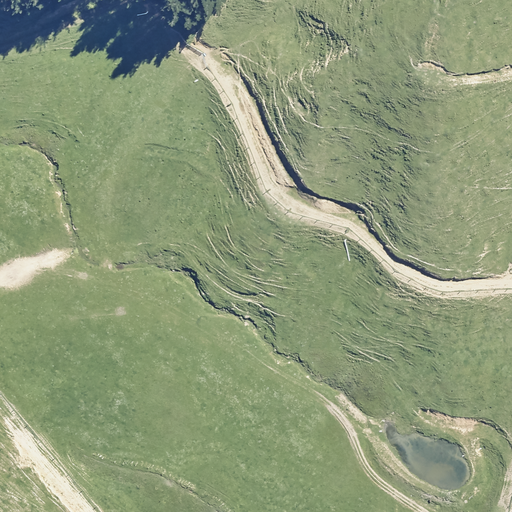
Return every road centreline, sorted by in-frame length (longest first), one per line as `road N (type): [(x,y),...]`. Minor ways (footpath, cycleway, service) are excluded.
road 1 (track): [(511,282),(446,287),(415,278),(345,218),(279,179),(221,73),(171,15)]
road 2 (track): [(80,511),(0,415)]
